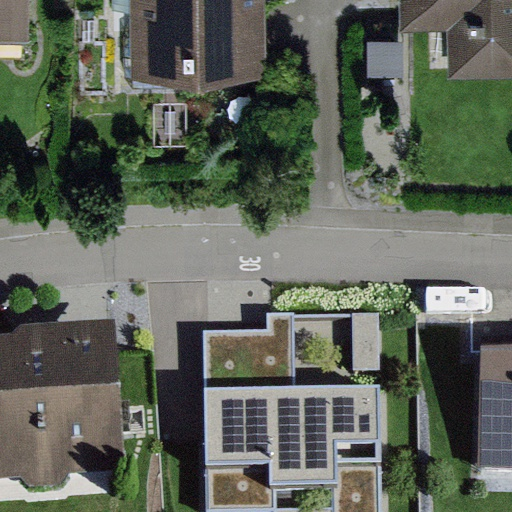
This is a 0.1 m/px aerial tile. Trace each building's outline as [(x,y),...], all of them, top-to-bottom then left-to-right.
[(44,0),(0,0),(0,27),(44,29),(44,0)] [(268,0),(136,0),(139,74),(270,70),(268,0)] [(511,0),(426,0),(429,77),(511,74),(511,0)] [(207,511),(381,511),(380,402),(295,403),(294,321),(267,321),(267,338),(205,339),(207,511)] [(127,352),(0,358),(0,485),(133,479),(127,352)] [(511,352),(498,352),(500,478),(511,478),(511,352)]
